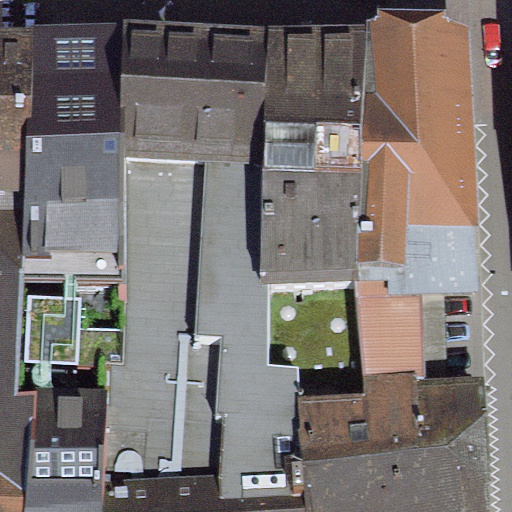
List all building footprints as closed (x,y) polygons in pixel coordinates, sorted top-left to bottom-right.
[(18,252),(22,370),(106,373),(107,368),(126,371),(124,335),(70,333),(71,289),(119,289),(119,311),(123,311),(125,52),(33,53),(18,252)] [(126,371),(198,379),(199,54),(125,52),(123,311),(124,335),(126,371)] [(0,54),(0,251),(18,252),(33,53),(0,54)] [(275,59),(199,54),(198,379),(278,384),(272,299),(259,299),(275,59)] [(366,394),(418,393),(417,313),(406,313),(406,301),(414,300),(414,293),(476,294),(464,57),(368,58),(366,394)] [(298,385),(366,394),(368,58),(275,59),(259,299),(272,299),(278,384),(298,385)] [(18,252),(0,251),(0,410),(20,411),(22,370),(18,252)] [(103,511),(206,511),(198,379),(126,371),(107,368),(106,373),(105,413),(103,511)] [(278,384),(198,379),(206,511),(308,511),(298,385),(278,384)] [(366,394),(298,385),(308,511),(486,511),(478,399),(418,402),(418,393),(366,394)] [(0,511),(22,511),(20,411),(0,410),(0,511)] [(103,511),(105,413),(20,411),(22,511),(103,511)]
